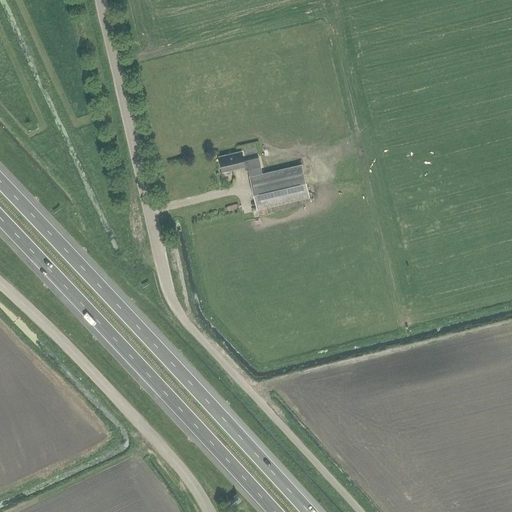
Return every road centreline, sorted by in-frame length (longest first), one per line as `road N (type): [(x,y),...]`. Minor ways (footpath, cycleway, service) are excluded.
road 1 (unclassified): [(359,511),(173,304),(99,0)]
road 2 (motorway): [(312,511),(0,179)]
road 3 (motorway): [(0,222),(268,511)]
road 4 (unclassified): [(206,511),(145,433),(0,286)]
